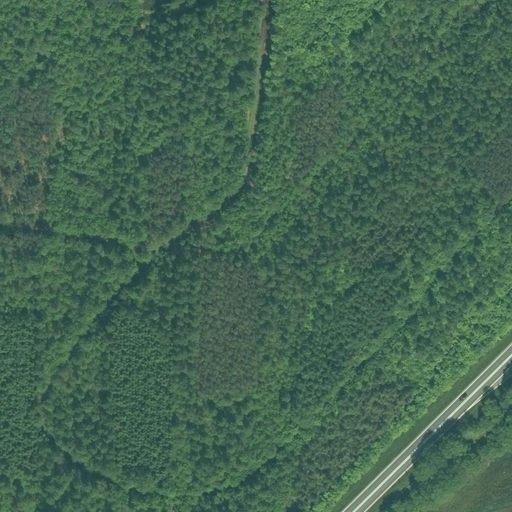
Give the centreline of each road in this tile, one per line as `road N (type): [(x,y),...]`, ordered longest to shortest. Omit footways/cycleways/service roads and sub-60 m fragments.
road 1 (track): [(511,199),(460,246),(421,304),(259,466),(232,486),(199,494),(100,475),(61,450),(44,422),(47,379),(155,248),(109,240)]
road 2 (track): [(155,248),(242,180),(265,0)]
road 3 (trunk): [(353,511),(511,354)]
